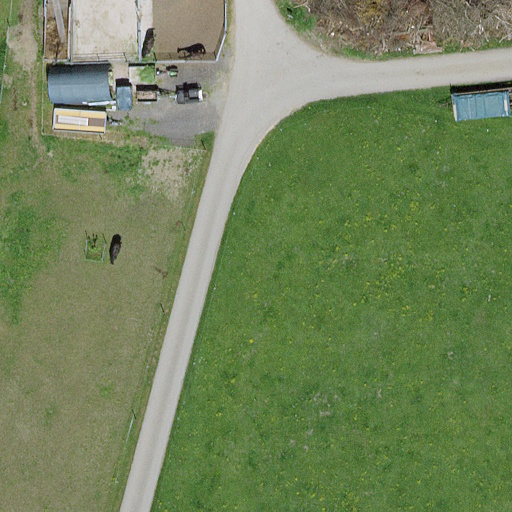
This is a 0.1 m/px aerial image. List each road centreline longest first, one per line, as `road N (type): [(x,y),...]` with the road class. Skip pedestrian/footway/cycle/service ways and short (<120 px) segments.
road 1 (unclassified): [(289,104),(179,511)]
road 2 (track): [(511,81),(289,104)]
